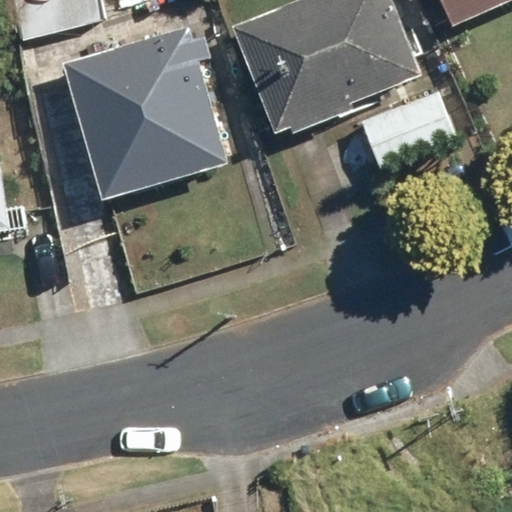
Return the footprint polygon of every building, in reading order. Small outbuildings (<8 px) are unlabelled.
[(87,0),(4,0),(14,40),(92,22),(87,0)] [(396,0),(305,0),(236,27),(278,134),(426,76),(396,0)] [(511,0),(448,0),(460,26),(511,3),(511,0)] [(187,21),(60,61),(104,203),(232,164),(187,21)] [(443,92),(368,119),(385,166),(460,139),(443,92)] [(5,139),(0,139),(0,232),(20,229),(5,139)]
